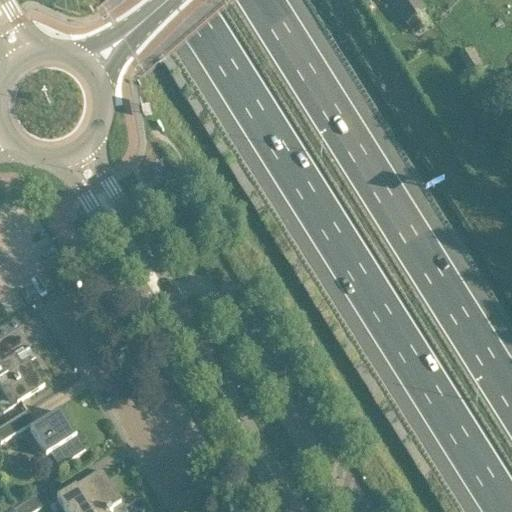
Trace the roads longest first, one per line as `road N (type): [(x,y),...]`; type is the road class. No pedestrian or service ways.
road 1 (motorway): [(191,0),(511,508)]
road 2 (motorway): [(511,405),(257,0)]
road 3 (secondary): [(296,511),(166,302)]
road 4 (residential): [(182,511),(56,305)]
road 5 (secondary): [(56,159),(133,270),(166,302)]
road 6 (secondary): [(166,302),(91,140)]
